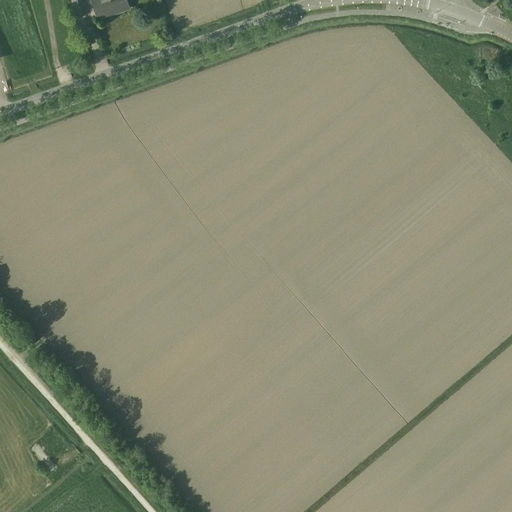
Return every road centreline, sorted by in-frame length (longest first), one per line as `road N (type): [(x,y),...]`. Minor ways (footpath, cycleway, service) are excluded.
road 1 (tertiary): [(0,113),(332,0)]
road 2 (track): [(148,511),(0,348)]
